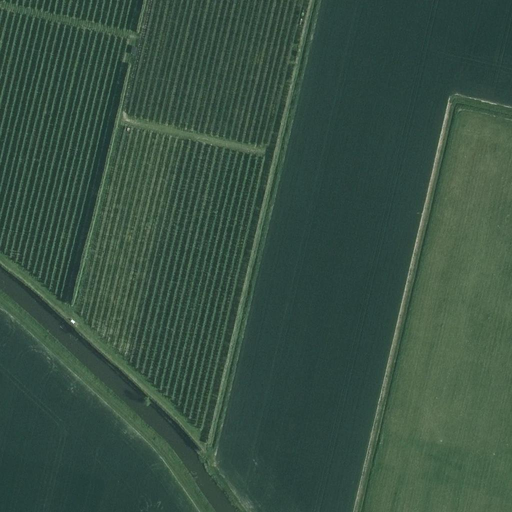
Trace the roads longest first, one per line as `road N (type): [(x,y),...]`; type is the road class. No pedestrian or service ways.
road 1 (track): [(202,439),(305,0)]
road 2 (track): [(150,0),(76,318),(0,252)]
road 3 (track): [(0,300),(141,430),(205,511)]
road 4 (track): [(76,318),(218,457)]
road 5 (track): [(122,118),(270,153)]
road 6 (track): [(141,38),(0,5)]
